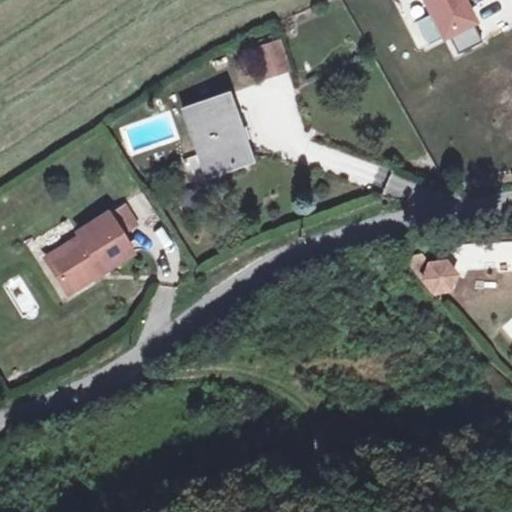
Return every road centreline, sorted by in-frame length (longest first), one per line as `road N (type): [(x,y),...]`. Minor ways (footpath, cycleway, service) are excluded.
road 1 (tertiary): [(0,421),(66,397),(151,350),(265,264),(334,237),(511,201)]
road 2 (track): [(66,397),(205,371),(285,378),(317,417),(308,473),(249,511)]
